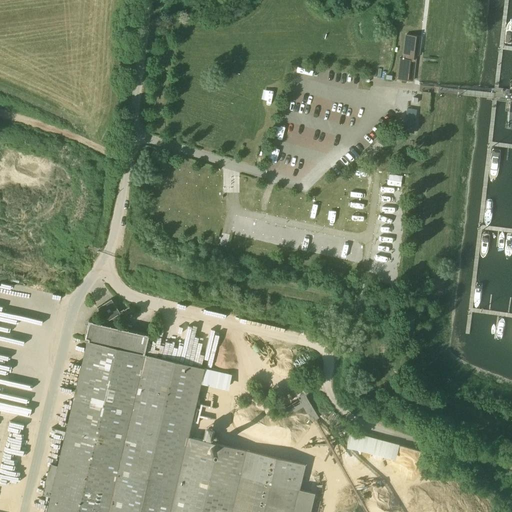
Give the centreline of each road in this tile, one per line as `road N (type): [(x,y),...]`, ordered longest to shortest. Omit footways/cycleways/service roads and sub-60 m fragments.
road 1 (unclassified): [(147,0),(132,139),(104,273),(121,295),(228,324)]
road 2 (track): [(377,345),(353,316),(295,293),(112,246)]
road 3 (track): [(104,273),(81,251),(98,220),(104,181),(93,147),(0,109)]
road 4 (unclassified): [(322,384),(349,417),(511,468)]
road 5 (unclassified): [(228,324),(316,345),(328,359),(322,384)]
road 6 (unclassified): [(228,324),(239,345),(288,387),(322,384)]
